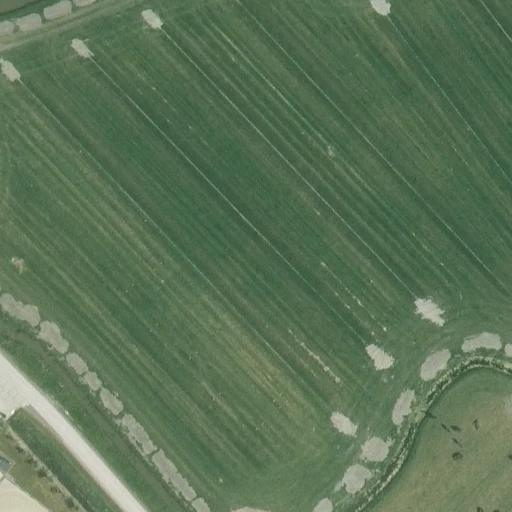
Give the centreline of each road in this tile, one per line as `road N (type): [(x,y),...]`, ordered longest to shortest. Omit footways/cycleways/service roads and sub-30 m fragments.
road 1 (unclassified): [(135,511),(0,365)]
road 2 (track): [(413,378),(362,459),(286,511)]
